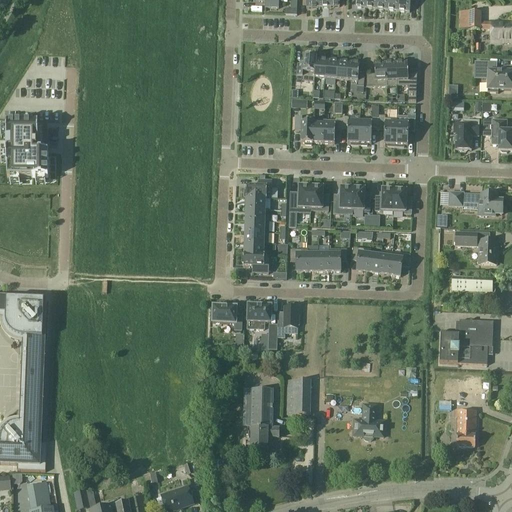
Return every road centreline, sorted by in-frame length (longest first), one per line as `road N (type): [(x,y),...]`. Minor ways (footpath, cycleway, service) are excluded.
road 1 (residential): [(421,172),(427,52),(420,42),(231,34)]
road 2 (residential): [(421,172),(416,290),(409,297),(220,290)]
road 3 (residential): [(288,511),(373,493),(507,498)]
road 4 (residential): [(70,73),(62,282)]
road 5 (residential): [(421,172),(225,164)]
road 6 (residential): [(231,34),(225,164)]
road 7 (residential): [(225,164),(220,290)]
